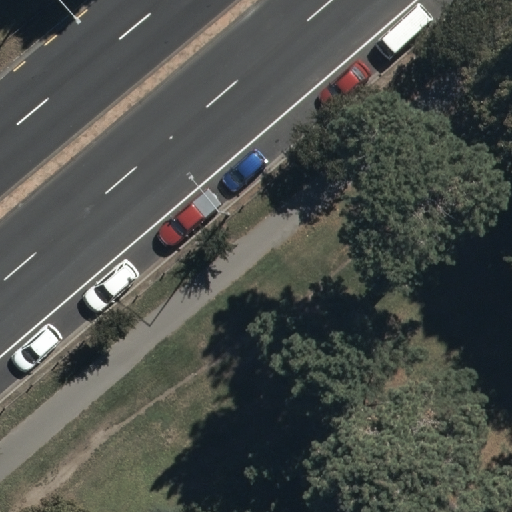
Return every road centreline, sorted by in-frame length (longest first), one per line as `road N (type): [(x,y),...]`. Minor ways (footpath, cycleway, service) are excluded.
road 1 (primary): [(340,0),(0,288)]
road 2 (primary): [(0,151),(179,0)]
